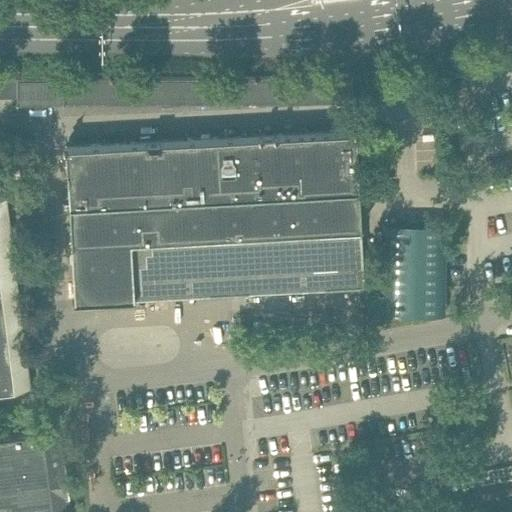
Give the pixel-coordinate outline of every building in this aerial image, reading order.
[(0,69),(0,79),(19,80),(19,76),(19,70),(0,69)] [(0,95),(16,95),(15,103),(354,99),(352,72),(19,76),(19,80),(0,79),(0,95)] [(355,129),(65,145),(73,300),(136,297),(363,284),(361,231),(359,211),(355,129)] [(0,285),(15,283),(9,230),(5,197),(0,197),(0,285)] [(445,225),(380,223),(377,307),(442,310),(445,225)] [(15,283),(0,285),(0,389),(28,386),(25,360),(15,283)] [(57,427),(0,434),(0,511),(67,511),(66,498),(69,497),(65,462),(61,462),(57,427)]
